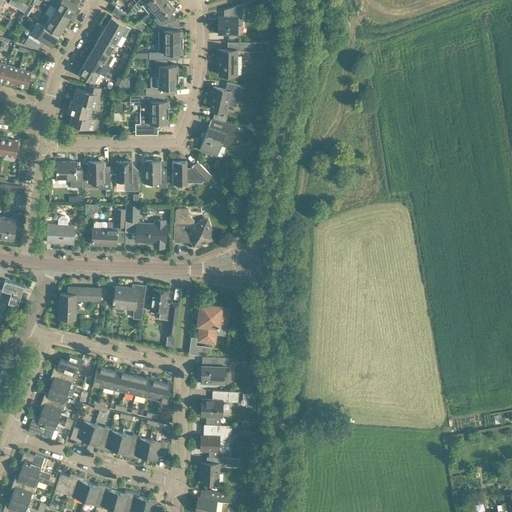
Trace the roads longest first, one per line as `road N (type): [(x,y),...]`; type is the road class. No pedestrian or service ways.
road 1 (residential): [(44,144),(176,140),(199,58),(191,0)]
road 2 (residential): [(47,335),(184,371),(179,483)]
road 3 (residential): [(179,483),(106,468),(12,434)]
road 4 (tertiary): [(271,349),(281,425),(273,511)]
road 5 (residential): [(195,268),(56,265)]
road 6 (residential): [(100,0),(61,65),(48,109)]
